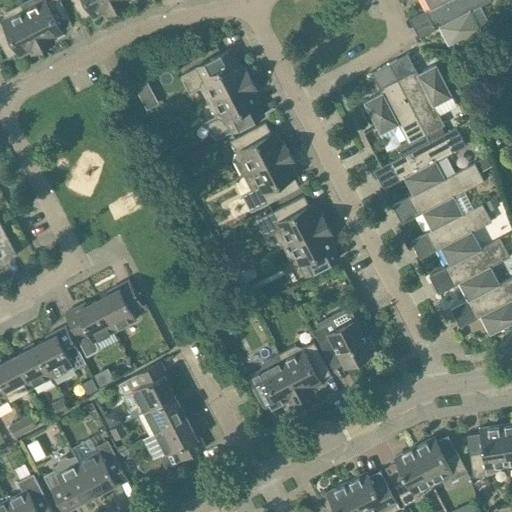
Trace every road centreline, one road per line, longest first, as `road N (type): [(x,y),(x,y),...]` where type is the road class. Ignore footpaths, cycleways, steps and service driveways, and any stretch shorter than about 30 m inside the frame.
road 1 (residential): [(435,388),(425,343),(299,101)]
road 2 (residential): [(0,102),(139,31),(249,6)]
road 3 (residential): [(0,307),(74,260),(0,113)]
road 4 (residential): [(259,474),(435,388)]
road 5 (residential): [(378,0),(402,45),(299,101)]
road 6 (residential): [(259,474),(199,360)]
